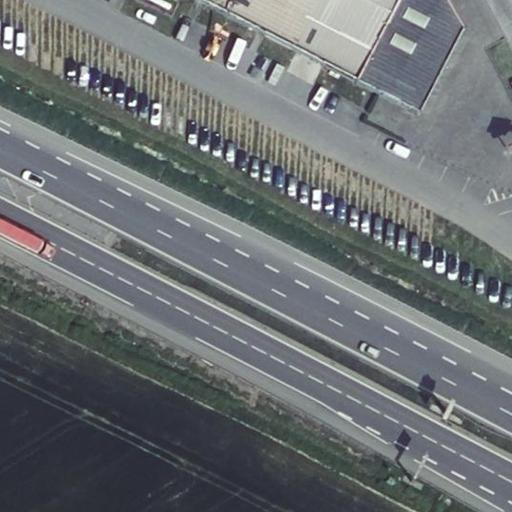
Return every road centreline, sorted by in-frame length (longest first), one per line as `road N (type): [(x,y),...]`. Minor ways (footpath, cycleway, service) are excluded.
road 1 (motorway): [(511,414),(0,149)]
road 2 (motorway): [(0,216),(511,481)]
road 3 (unclassified): [(59,0),(445,200),(511,243)]
